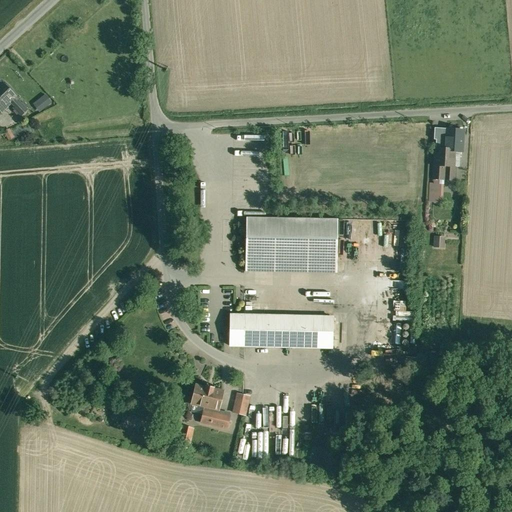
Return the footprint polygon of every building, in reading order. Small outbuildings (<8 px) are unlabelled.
[(3,83),(0,85),(0,110),(1,112),(8,105),(6,104),(10,101),(14,97),(15,96),(3,83)] [(32,103),(40,112),(53,102),(46,93),(32,103)] [(27,110),(14,97),(10,101),(15,106),(13,108),(21,116),(27,110)] [(446,129),(435,128),(434,139),(436,139),(445,140),(446,129)] [(463,130),(446,129),(445,140),(436,139),(435,166),(444,166),(455,167),(455,154),(453,154),(453,152),(461,152),(463,130)] [(455,167),(444,166),(443,180),(454,180),(455,167)] [(337,219),(246,218),(245,271),(336,273),(337,219)] [(366,237),(366,254),(377,254),(377,243),(385,243),(385,227),(367,227),(367,237),(366,237)] [(434,236),(434,248),(445,248),(446,236),(434,236)] [(333,317),(229,315),(229,345),(332,348),(333,317)] [(213,388),(206,387),(196,385),(191,404),(205,407),(201,422),(202,422),(202,421),(211,423),(210,424),(226,428),(229,416),(214,412),(215,409),(218,410),(223,391),(213,389),(213,388)] [(233,413),(247,415),(250,395),(236,393),(233,413)] [(195,435),(178,430),(175,445),(192,449),(195,435)]
